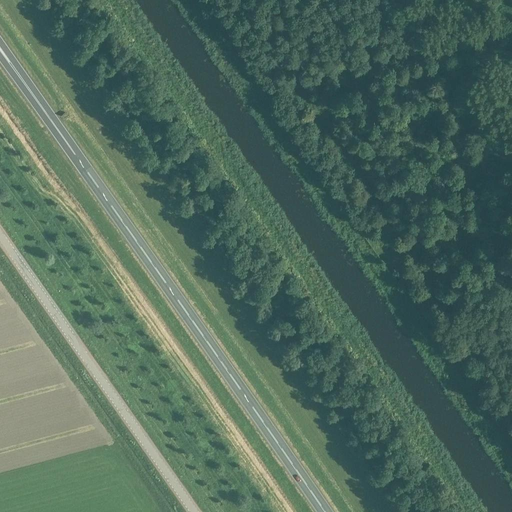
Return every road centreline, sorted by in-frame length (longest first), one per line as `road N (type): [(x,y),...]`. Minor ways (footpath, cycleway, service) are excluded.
road 1 (trunk): [(329,511),(0,50)]
road 2 (unclassified): [(193,511),(0,236)]
